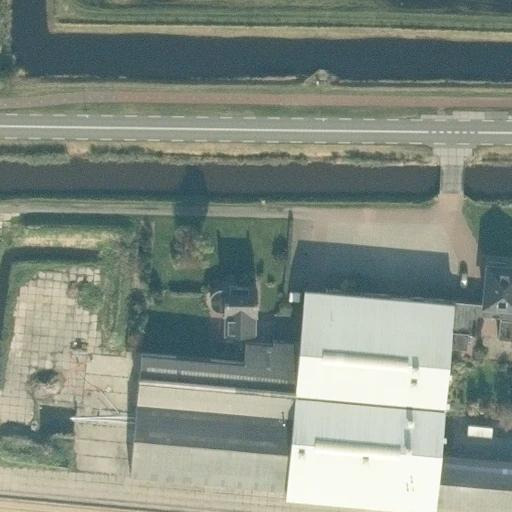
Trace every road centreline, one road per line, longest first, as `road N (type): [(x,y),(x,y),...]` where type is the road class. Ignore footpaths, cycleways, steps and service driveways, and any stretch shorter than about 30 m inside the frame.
road 1 (tertiary): [(0,124),(511,132)]
road 2 (track): [(511,18),(79,15),(69,0)]
